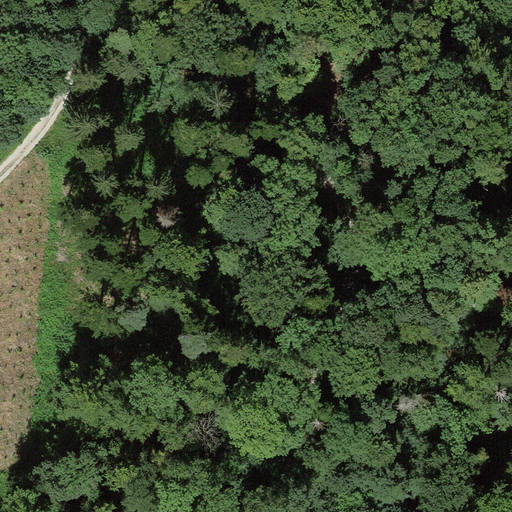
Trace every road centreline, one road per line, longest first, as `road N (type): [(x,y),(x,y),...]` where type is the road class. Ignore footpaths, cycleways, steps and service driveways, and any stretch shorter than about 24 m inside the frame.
road 1 (track): [(282,511),(286,435),(319,333),(343,289),(347,230),(315,140),(211,0)]
road 2 (track): [(0,173),(36,140),(73,72),(91,0)]
